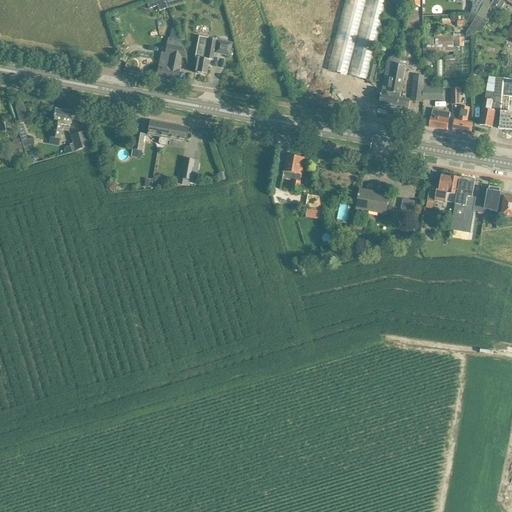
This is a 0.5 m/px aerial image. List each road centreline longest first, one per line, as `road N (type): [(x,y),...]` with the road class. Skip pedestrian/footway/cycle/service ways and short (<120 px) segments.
road 1 (residential): [(380,157),(122,108)]
road 2 (primary): [(184,106),(389,143)]
road 3 (unclassified): [(124,94),(112,74),(0,49)]
road 4 (primary): [(124,94),(0,71)]
road 5 (residential): [(122,108),(0,85)]
road 6 (primary): [(511,165),(389,143)]
